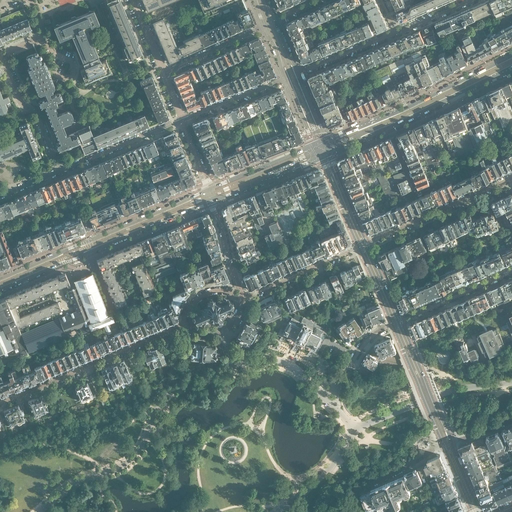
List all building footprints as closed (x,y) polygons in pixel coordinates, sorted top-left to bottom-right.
[(106,0),(132,61),(137,60),(140,62),(144,60),(118,0),(106,0)] [(142,0),(147,11),(173,0),(142,0)] [(254,23),(244,0),(198,0),(206,18),(232,7),(237,20),(238,20),(241,29),(246,26),(254,23)] [(295,4),(292,0),(277,0),(277,1),(280,9),(282,10),(288,7),(295,4)] [(343,10),(339,0),(338,0),(334,2),(339,14),(341,13),(340,11),(343,10)] [(349,9),(345,0),(339,0),(343,10),(346,9),(347,10),(349,9)] [(354,5),(352,0),(345,0),(349,9),(352,8),(351,6),(354,5)] [(377,5),(375,0),(372,0),(365,3),(363,4),(366,10),(367,10),(377,5)] [(406,0),(404,1),(403,0),(391,0),(396,10),(415,1),(414,0),(406,0)] [(410,19),(451,0),(425,0),(416,4),(405,9),(410,19)] [(493,10),(490,2),(489,0),(483,3),(488,13),(493,10)] [(511,1),(511,2),(511,0),(494,0),(490,2),(493,10),(497,18),(511,10),(511,1)] [(415,1),(396,10),(398,12),(405,9),(416,4),(415,1)] [(339,14),(334,2),(328,5),(333,15),(336,13),(336,15),(339,14)] [(488,13),(483,3),(477,5),(482,16),(488,13)] [(333,15),(328,5),(323,7),(327,19),(330,18),(329,16),(333,15)] [(383,16),(377,5),(367,10),(368,12),(367,13),(369,18),(370,17),(371,21),(383,16)] [(482,16),(477,5),(470,8),(475,19),(482,16)] [(327,19),(323,7),(317,10),(321,20),(324,19),(325,20),(327,19)] [(467,24),(476,20),(475,19),(470,8),(435,24),(440,36),(460,28),(463,35),(470,31),(467,24)] [(410,19),(405,9),(398,12),(402,22),(410,19)] [(3,98),(0,90),(0,74),(1,74),(0,70),(0,44),(6,42),(7,44),(30,34),(28,31),(31,29),(27,19),(26,19),(25,15),(22,10),(0,19),(2,24),(4,28),(3,29),(1,30),(0,27),(0,114),(1,116),(14,111),(12,106),(7,108),(5,102),(10,100),(8,96),(3,98)] [(70,34),(83,64),(100,57),(87,27),(97,23),(92,10),(53,26),(58,39),(68,35),(70,34)] [(321,20),(317,10),(312,12),(316,23),(321,20)] [(511,11),(498,17),(502,25),(503,25),(505,30),(511,42),(511,41),(511,11)] [(316,23),(312,12),(307,15),(310,24),(311,25),(316,23)] [(185,39),(184,37),(174,13),(151,23),(168,63),(203,46),(198,36),(198,35),(184,41),(186,44),(184,45),(184,44),(183,45),(179,47),(179,45),(177,46),(175,43),(177,42),(185,39)] [(310,24),(307,15),(301,17),(305,27),(310,24)] [(388,28),(383,16),(371,21),(374,26),(371,28),(373,34),(377,32),(377,33),(388,28)] [(305,27),(301,17),(297,19),(288,23),(287,25),(289,30),(298,26),(298,27),(300,26),(302,31),(306,29),(305,27)] [(241,29),(238,20),(237,20),(235,22),(233,19),(225,23),(231,34),(241,29)] [(373,34),(371,28),(368,23),(365,24),(365,22),(362,23),(363,25),(368,36),(373,34)] [(231,34),(225,23),(220,25),(225,36),(231,34)] [(225,36),(220,25),(215,28),(220,39),(225,36)] [(368,36),(363,25),(357,27),(362,39),(368,36)] [(300,31),(298,27),(298,26),(289,30),(291,35),(300,31)] [(437,42),(433,34),(434,34),(434,33),(433,34),(431,30),(432,30),(430,26),(422,30),(423,33),(424,33),(426,37),(425,37),(426,38),(430,45),(437,42)] [(477,50),(470,35),(464,37),(463,35),(462,35),(458,37),(461,44),(471,62),(471,63),(472,62),(477,60),(478,59),(491,52),(491,53),(492,52),(494,51),(489,40),(482,26),(479,27),(473,30),(475,35),(477,34),(482,45),(480,46),(481,48),(477,50)] [(362,39),(357,27),(352,30),(356,41),(362,39)] [(220,39),(215,28),(209,31),(214,41),(220,39)] [(308,48),(306,43),(312,40),(307,29),(306,29),(302,31),(301,32),(301,31),(300,31),(291,35),(294,41),(296,47),(298,53),(301,58),(310,54),(307,49),(308,48)] [(356,41),(352,30),(346,32),(351,43),(356,41)] [(511,42),(505,30),(503,31),(504,34),(500,35),(506,45),(511,42)] [(214,41),(209,31),(204,33),(209,44),(214,41)] [(427,48),(420,31),(419,31),(415,33),(420,44),(422,49),(427,48)] [(351,43),(346,32),(341,35),(345,46),(351,43)] [(209,44),(204,33),(198,36),(203,46),(209,44)] [(420,44),(415,33),(410,35),(415,46),(420,44)] [(506,45),(500,35),(498,36),(497,34),(494,35),(500,48),(506,45)] [(345,46),(341,35),(335,37),(340,48),(345,46)] [(415,46),(410,35),(404,37),(409,48),(415,46)] [(500,48),(494,35),(492,36),(493,39),(489,40),(494,51),(495,50),(495,51),(500,48)] [(340,48),(335,37),(335,36),(329,38),(329,39),(334,51),(340,48)] [(253,47),(255,52),(264,48),(264,47),(263,44),(262,42),(260,38),(258,37),(247,42),(244,44),(232,50),(237,61),(239,60),(239,59),(250,54),(248,51),(252,50),(251,48),(253,47)] [(409,48),(404,37),(398,40),(403,51),(409,48)] [(455,71),(468,64),(462,52),(463,51),(462,50),(460,45),(459,45),(459,44),(458,44),(454,37),(442,43),(441,43),(441,44),(443,46),(452,42),(453,42),(455,47),(456,47),(457,49),(459,48),(460,51),(456,52),(458,56),(454,58),(454,57),(455,56),(455,55),(454,53),(452,54),(447,57),(455,71)] [(334,51),(329,39),(324,42),(329,53),(334,51)] [(403,51),(398,40),(393,42),(398,53),(403,51)] [(329,53),(324,42),(319,44),(319,46),(323,55),(329,53)] [(398,53),(393,42),(388,44),(392,55),(398,53)] [(392,55),(388,44),(387,44),(387,45),(382,47),(387,58),(392,55)] [(323,55),(319,46),(313,49),(310,51),(311,53),(314,59),(324,55),(323,55)] [(387,58),(382,47),(377,49),(381,60),(387,58)] [(440,78),(434,66),(431,67),(431,66),(430,66),(426,59),(431,57),(436,55),(433,47),(420,51),(433,82),(440,78)] [(269,59),(264,48),(255,52),(253,53),(258,64),(269,59)] [(381,60),(377,49),(371,51),(376,62),(381,60)] [(237,61),(232,50),(226,52),(231,63),(234,61),(234,62),(237,61)] [(376,62),(371,51),(371,52),(366,54),(370,64),(376,62)] [(433,82),(420,51),(410,55),(411,55),(403,59),(402,58),(389,64),(394,77),(408,70),(417,90),(425,86),(433,82)] [(67,135),(63,125),(71,122),(70,121),(71,121),(73,117),(71,112),(67,111),(58,114),(57,111),(56,109),(55,106),(58,105),(56,102),(62,99),(59,92),(52,95),(51,93),(53,92),(52,90),(54,89),(54,87),(55,87),(54,85),(50,76),(51,76),(48,70),(44,61),(41,62),(40,58),(41,57),(41,56),(41,55),(40,55),(39,56),(37,52),(33,54),(32,53),(30,54),(30,55),(26,57),(30,67),(27,68),(31,77),(33,83),(34,83),(37,92),(38,92),(38,94),(39,94),(40,94),(40,95),(44,93),(45,95),(46,98),(38,101),(41,108),(50,131),(54,129),(60,142),(56,143),(59,151),(68,147),(71,146),(71,145),(79,142),(80,143),(84,153),(98,148),(89,126),(83,128),(67,135)] [(231,63),(226,52),(221,55),(225,65),(228,64),(229,65),(231,64),(231,63)] [(440,63),(445,76),(455,71),(447,57),(445,52),(438,55),(440,58),(437,59),(440,63)] [(314,59),(311,53),(310,54),(301,58),(303,63),(305,63),(314,59)] [(370,64),(366,54),(360,56),(366,70),(369,68),(368,65),(370,64)] [(226,66),(225,65),(221,55),(215,57),(221,69),(226,66)] [(366,70),(360,56),(355,58),(360,69),(362,68),(364,71),(366,70)] [(100,57),(83,64),(85,70),(81,72),(87,84),(115,72),(110,59),(107,60),(102,62),(100,57)] [(221,69),(215,57),(210,60),(215,71),(221,69)] [(360,69),(355,58),(350,61),(355,74),(358,73),(357,70),(360,69)] [(273,70),(271,64),(269,59),(258,64),(260,69),(261,68),(263,72),(260,73),(261,75),(273,70)] [(215,71),(210,60),(204,62),(210,74),(215,71)] [(355,74),(350,61),(344,63),(349,74),(351,72),(353,76),(355,74)] [(210,74),(204,62),(199,65),(204,77),(210,74)] [(349,74),(344,63),(339,65),(345,79),(347,78),(346,75),(349,74)] [(445,76),(440,63),(434,66),(440,78),(445,76)] [(399,88),(394,77),(389,64),(373,72),(381,90),(387,104),(403,96),(399,88)] [(204,77),(199,65),(193,68),(198,79),(204,77)] [(345,79),(339,65),(333,67),(338,78),(341,77),(342,80),(345,79)] [(338,78),(333,67),(328,70),(334,84),(337,82),(335,79),(338,78)] [(198,79),(193,68),(187,70),(190,77),(191,79),(192,78),(192,79),(194,78),(196,80),(198,79)] [(190,77),(187,70),(173,77),(176,83),(188,78),(190,77)] [(263,81),(261,75),(260,73),(256,74),(255,70),(253,71),(257,83),(263,81)] [(274,76),(275,74),(273,70),(261,75),(263,81),(267,79),(268,79),(270,78),(271,78),(274,76)] [(334,84),(328,70),(322,72),(325,78),(326,81),(327,82),(330,81),(331,85),(334,84)] [(417,90),(408,70),(394,77),(399,88),(403,96),(410,93),(417,90)] [(257,83),(253,71),(247,73),(247,74),(252,85),(254,84),(257,83)] [(325,78),(322,72),(310,77),(309,79),(311,83),(323,78),(323,79),(325,78)] [(252,85),(247,74),(241,76),(246,87),(252,85)] [(154,82),(151,76),(139,81),(142,87),(143,86),(154,82)] [(246,87),(241,76),(236,78),(240,90),(246,87)] [(189,84),(188,80),(189,80),(188,78),(176,83),(178,88),(189,84)] [(240,90),(236,78),(230,81),(235,92),(240,90)] [(324,84),(322,82),(323,79),(323,78),(311,83),(314,89),(324,84)] [(235,92),(230,81),(225,83),(229,94),(235,92)] [(156,87),(154,82),(143,86),(146,92),(156,88),(156,87)] [(511,87),(510,82),(502,86),(506,96),(510,95),(511,99),(511,87)] [(190,83),(189,84),(178,88),(181,94),(193,89),(190,83)] [(229,94),(225,83),(219,85),(224,96),(229,94)] [(316,94),(327,89),(330,88),(329,86),(325,87),(324,84),(314,89),(316,94)] [(224,96),(219,85),(214,88),(218,98),(224,96)] [(502,127),(511,122),(511,110),(511,111),(507,98),(506,96),(502,86),(502,87),(498,88),(494,90),(490,92),(487,94),(493,108),(494,108),(498,117),(502,127)] [(356,119),(349,104),(341,87),(337,89),(343,104),(339,106),(338,106),(323,112),(328,124),(343,118),(343,117),(347,115),(350,121),(356,119)] [(159,94),(156,88),(146,92),(148,98),(159,94)] [(218,98),(214,88),(208,90),(213,101),(218,98)] [(194,95),(195,94),(193,89),(181,94),(183,99),(194,95)] [(213,101),(208,90),(203,92),(207,103),(213,101)] [(284,95),(282,91),(280,90),(272,93),(274,99),(284,96),(284,95)] [(319,101),(333,95),(336,94),(335,92),(333,93),(333,92),(331,93),(330,90),(316,95),(319,101)] [(382,106),(387,104),(381,90),(376,93),(382,106)] [(207,103),(203,92),(201,93),(202,96),(198,97),(199,99),(201,105),(207,103)] [(275,102),(274,99),(272,93),(271,93),(267,95),(271,106),(273,106),(272,103),(275,102)] [(382,106),(376,93),(373,94),(372,93),(370,94),(377,109),(382,106)] [(161,100),(159,94),(148,98),(151,104),(161,100)] [(377,109),(370,94),(367,96),(367,97),(366,98),(372,111),(377,109)] [(493,108),(487,94),(480,97),(489,115),(493,115),(495,119),(498,117),(494,108),(493,108)] [(196,100),(194,95),(183,99),(185,105),(196,100)] [(280,123),(278,118),(276,114),(275,114),(272,109),(272,108),(271,106),(267,95),(262,97),(266,108),(269,114),(264,116),(265,118),(243,127),(251,146),(256,159),(262,157),(289,146),(284,135),(280,123)] [(321,107),(335,101),(339,99),(338,96),(334,98),(333,95),(319,101),(321,107)] [(286,101),(284,96),(274,99),(275,102),(277,106),(278,105),(286,101)] [(266,108),(262,97),(257,99),(262,110),(264,116),(269,114),(266,108)] [(491,144),(498,141),(495,135),(493,136),(493,134),(495,133),(490,121),(490,119),(489,115),(480,97),(472,101),(479,115),(478,115),(480,118),(482,123),(469,128),(460,107),(452,111),(451,111),(443,115),(455,145),(456,150),(458,154),(459,157),(475,150),(475,149),(490,142),(491,144)] [(372,111),(366,98),(363,99),(362,98),(359,99),(366,114),(372,111)] [(201,105),(199,99),(197,100),(196,100),(185,105),(187,111),(188,110),(188,111),(201,105)] [(262,110),(257,99),(254,100),(251,101),(255,111),(259,110),(259,111),(262,110)] [(366,114),(359,99),(357,100),(357,102),(353,104),(352,103),(349,104),(356,119),(366,114)] [(164,106),(161,100),(151,104),(153,110),(164,106)] [(255,111),(251,101),(248,103),(246,103),(250,114),(252,114),(252,113),(255,111)] [(289,107),(286,101),(278,105),(277,106),(272,108),(272,109),(274,108),(275,110),(276,110),(277,112),(279,111),(289,107)] [(323,112),(338,106),(339,106),(338,104),(336,104),(335,101),(321,107),(323,112)] [(479,115),(472,101),(466,104),(470,115),(473,121),(480,118),(478,115),(479,115)] [(250,114),(246,103),(240,106),(245,118),(251,116),(250,114)] [(66,110),(64,104),(57,107),(57,109),(56,109),(57,111),(58,110),(59,112),(66,110)] [(470,115),(466,104),(460,107),(467,121),(469,121),(467,116),(470,115)] [(166,112),(164,106),(153,110),(156,116),(166,112)] [(245,118),(240,106),(234,108),(239,120),(245,118)] [(291,112),(289,107),(279,111),(277,112),(278,116),(281,115),(282,116),(291,112)] [(239,120),(234,108),(228,110),(233,121),(233,123),(239,120)] [(233,121),(228,110),(223,113),(228,125),(230,124),(229,122),(233,121)] [(169,118),(167,112),(166,112),(156,116),(159,123),(159,122),(161,122),(166,119),(167,119),(169,118),(169,119),(169,118)] [(284,121),(293,118),(291,112),(282,116),(278,118),(280,123),(284,121)] [(228,125),(223,113),(217,115),(222,127),(228,125)] [(149,127),(144,114),(138,117),(143,129),(149,127)] [(82,126),(80,125),(77,118),(77,116),(75,115),(74,117),(74,116),(73,117),(71,121),(70,121),(71,122),(63,125),(67,135),(83,128),(82,126)] [(222,127),(217,115),(212,117),(213,119),(217,129),(222,127)] [(330,129),(350,121),(347,115),(343,117),(343,118),(328,124),(330,129)] [(455,145),(443,115),(437,118),(444,138),(445,140),(449,139),(451,147),(455,145)] [(143,129),(138,117),(133,119),(138,131),(143,129)] [(195,128),(207,122),(213,119),(212,117),(208,118),(208,119),(207,119),(204,120),(199,122),(193,124),(195,128)] [(296,124),(293,118),(284,121),(287,127),(296,124)] [(444,138),(437,118),(429,122),(428,122),(434,138),(435,142),(444,138)] [(138,131),(133,119),(127,122),(132,134),(138,131)] [(15,154),(18,153),(29,148),(30,153),(33,159),(43,155),(36,138),(29,122),(19,126),(21,132),(22,132),(24,136),(13,141),(13,140),(10,142),(8,143),(7,140),(0,143),(0,160),(5,159),(4,159),(15,154)] [(132,134),(127,122),(121,124),(126,136),(132,134)] [(197,134),(209,128),(207,122),(195,128),(197,134)] [(434,138),(428,122),(423,124),(427,136),(429,140),(431,139),(433,144),(436,143),(435,142),(434,138)] [(104,145),(99,133),(95,123),(89,126),(98,148),(104,145)] [(126,136),(121,124),(116,126),(121,138),(126,136)] [(298,129),(296,124),(287,127),(287,129),(289,128),(290,132),(298,129)] [(441,159),(437,146),(432,148),(430,144),(427,145),(426,141),(429,140),(427,136),(423,124),(422,125),(419,126),(418,127),(414,129),(414,128),(413,129),(419,144),(422,143),(423,147),(421,147),(422,151),(423,154),(425,160),(409,166),(411,172),(422,168),(427,166),(427,165),(441,159)] [(121,138),(116,126),(110,129),(115,141),(121,138)] [(200,140),(212,134),(209,128),(197,134),(200,140)] [(115,141),(110,129),(99,133),(104,145),(115,141)] [(302,139),(300,135),(298,129),(290,132),(289,133),(290,135),(293,144),(294,144),(302,141),(302,139)] [(419,144),(413,129),(408,131),(416,153),(422,151),(421,147),(419,144)] [(416,153),(408,131),(396,136),(401,147),(407,160),(417,156),(416,153)] [(177,138),(175,132),(163,137),(166,143),(177,138)] [(202,146),(215,140),(212,134),(200,140),(202,146)] [(293,144),(290,135),(287,135),(287,134),(284,135),(289,146),(293,144)] [(165,149),(179,143),(179,142),(178,140),(177,138),(166,143),(164,143),(165,146),(162,147),(163,148),(157,151),(158,152),(165,149)] [(397,155),(390,139),(384,141),(392,159),(395,158),(394,156),(397,155)] [(205,152),(217,146),(215,140),(202,146),(205,152)] [(157,151),(155,146),(157,145),(156,141),(154,142),(153,141),(148,144),(152,155),(153,155),(153,154),(157,152),(157,153),(158,153),(158,152),(157,151)] [(397,170),(392,159),(384,141),(378,144),(392,176),(404,171),(402,167),(397,170)] [(182,149),(181,147),(180,146),(179,143),(165,149),(167,152),(170,151),(171,154),(182,149)] [(152,155),(148,144),(142,146),(146,157),(151,155),(151,156),(152,155)] [(392,176),(378,144),(367,148),(377,172),(376,173),(388,202),(395,200),(402,197),(401,195),(396,184),(395,182),(392,176)] [(251,161),(245,149),(242,150),(240,145),(238,146),(245,163),(251,161)] [(146,157),(142,146),(136,148),(141,159),(146,157)] [(207,157),(219,152),(217,146),(205,152),(207,157)] [(245,163),(238,146),(235,147),(237,152),(235,153),(240,165),(245,163)] [(256,159),(251,146),(245,148),(245,149),(251,161),(256,159)] [(141,159),(136,148),(131,150),(131,151),(135,161),(141,159)] [(377,172),(367,148),(362,151),(366,162),(369,168),(372,175),(376,173),(377,172)] [(182,149),(171,154),(170,154),(173,160),(185,155),(182,149)] [(135,161),(131,151),(125,153),(130,164),(135,161)] [(366,162),(362,151),(356,153),(360,162),(361,164),(366,162)] [(511,169),(506,156),(503,151),(500,152),(502,156),(503,156),(503,158),(500,159),(506,172),(511,169)] [(216,160),(222,157),(219,152),(207,157),(209,163),(216,160)] [(130,164),(125,153),(119,155),(124,166),(130,164)] [(240,165),(235,153),(228,155),(233,168),(240,165)] [(360,162),(356,153),(351,156),(355,165),(360,162)] [(409,166),(425,160),(423,154),(417,156),(407,160),(409,166)] [(124,166),(119,155),(114,158),(119,170),(120,169),(119,168),(124,166)] [(187,161),(185,155),(173,160),(175,166),(187,161)] [(234,168),(233,168),(228,155),(222,158),(223,159),(223,160),(227,170),(234,168)] [(402,167),(400,162),(397,155),(394,156),(395,158),(392,159),(397,170),(402,167)] [(355,165),(351,156),(344,158),(348,167),(355,165)] [(506,172),(500,159),(497,161),(494,156),(492,157),(494,162),(500,175),(506,172)] [(119,170),(114,158),(108,160),(113,171),(117,169),(118,170),(119,170)] [(366,162),(361,164),(355,166),(355,165),(348,167),(344,158),(339,160),(339,162),(345,178),(362,171),(369,168),(366,162)] [(495,178),(489,165),(485,167),(484,163),(484,162),(483,159),(480,160),(483,168),(489,180),(495,178)] [(113,171),(108,160),(102,162),(107,175),(109,174),(108,173),(113,171)] [(221,172),(217,162),(216,160),(209,163),(212,170),(214,173),(216,174),(221,172)] [(227,170),(223,160),(217,162),(221,172),(221,173),(227,170)] [(196,182),(191,171),(189,166),(187,161),(175,166),(172,167),(174,173),(178,172),(180,176),(183,175),(184,177),(188,187),(195,184),(196,182)] [(436,168),(436,166),(438,165),(437,161),(428,165),(431,172),(434,171),(433,169),(436,168)] [(108,176),(107,175),(102,162),(102,163),(101,163),(100,163),(99,164),(98,164),(97,165),(96,165),(103,182),(105,181),(104,177),(107,175),(107,176),(108,176)] [(500,175),(494,162),(489,164),(489,165),(495,178),(500,175)] [(174,173),(172,167),(170,163),(165,165),(169,175),(174,173)] [(103,182),(96,165),(90,168),(95,181),(97,181),(96,180),(99,179),(100,183),(103,182)] [(169,175),(165,165),(157,168),(161,178),(169,175)] [(95,181),(90,168),(89,168),(88,168),(87,168),(88,169),(86,169),(84,170),(83,170),(90,187),(92,186),(91,182),(94,181),(94,182),(95,181)] [(161,178),(157,168),(150,171),(154,181),(161,178)] [(424,173),(422,168),(411,172),(414,178),(424,173)] [(476,186),(470,174),(468,168),(466,169),(469,176),(460,180),(465,191),(471,189),(476,187),(476,186)] [(489,180),(483,168),(481,169),(481,170),(477,171),(483,183),(489,180)] [(327,187),(320,170),(320,169),(319,169),(301,176),(306,190),(310,189),(311,191),(315,189),(316,192),(327,187)] [(90,187),(83,170),(82,171),(79,172),(78,173),(77,173),(82,186),(86,184),(88,188),(90,187)] [(483,183),(477,171),(477,170),(474,171),(475,172),(470,174),(476,186),(483,183)] [(360,180),(358,176),(363,174),(362,171),(345,178),(347,184),(360,180)] [(406,177),(404,171),(392,176),(395,182),(406,177)] [(82,186),(77,173),(75,174),(75,173),(73,174),(73,175),(71,175),(78,192),(80,191),(79,187),(82,186)] [(427,179),(424,173),(414,178),(416,184),(427,179)] [(465,191),(460,180),(457,173),(450,176),(453,183),(452,184),(457,195),(462,193),(465,191)] [(78,192),(71,175),(71,176),(69,176),(67,177),(65,178),(70,191),(74,189),(75,193),(78,192)] [(306,190),(301,176),(299,177),(298,177),(295,178),(301,195),(304,193),(304,191),(306,190)] [(188,187),(184,177),(178,179),(183,189),(188,187)] [(434,184),(431,177),(427,179),(416,184),(418,189),(427,186),(427,187),(428,186),(434,184)] [(70,191),(65,178),(58,181),(65,197),(68,196),(66,192),(70,191)] [(311,219),(307,210),(304,202),(301,195),(295,178),(289,181),(299,204),(296,205),(276,213),(277,213),(274,214),(277,221),(286,242),(287,244),(305,236),(305,235),(305,230),(302,223),(311,219)] [(183,189),(178,179),(173,181),(177,191),(183,189)] [(411,190),(407,179),(396,184),(401,195),(411,190)] [(362,186),(360,180),(347,184),(350,191),(362,186)] [(457,195),(452,184),(451,185),(450,183),(449,180),(446,182),(447,184),(444,186),(449,198),(457,195)] [(65,197),(58,181),(52,183),(57,196),(61,194),(63,198),(65,197)] [(177,191),(173,181),(167,184),(171,194),(177,191)] [(299,204),(289,181),(284,183),(288,192),(292,203),(295,202),(296,205),(299,204)] [(171,194),(167,184),(166,182),(163,183),(155,186),(160,199),(171,194)] [(57,196),(52,183),(46,186),(53,203),(55,202),(54,198),(57,196)] [(288,192),(284,183),(273,187),(276,197),(280,195),(281,198),(280,198),(282,201),(287,199),(286,196),(285,196),(284,194),(288,192)] [(53,203),(46,186),(45,186),(44,187),(44,186),(41,187),(41,188),(40,188),(45,200),(45,201),(49,200),(50,204),(53,203)] [(160,199),(155,186),(154,187),(154,186),(150,187),(151,188),(150,189),(155,201),(160,199)] [(365,192),(362,186),(350,191),(353,197),(365,192)] [(436,204),(431,192),(428,186),(427,187),(424,188),(427,195),(418,199),(423,210),(436,204)] [(449,198),(444,186),(437,189),(443,201),(449,198)] [(276,197),(273,187),(262,192),(265,201),(269,200),(270,202),(269,203),(270,206),(279,202),(276,197)] [(330,193),(327,187),(316,192),(319,198),(330,193)] [(45,200),(40,188),(39,188),(33,191),(38,203),(45,200)] [(155,201),(150,189),(149,188),(144,190),(150,203),(155,201)] [(443,201),(437,189),(431,192),(436,204),(443,201)] [(150,203),(144,190),(139,192),(145,205),(150,203)] [(38,203),(33,191),(29,193),(27,193),(32,205),(38,203)] [(120,216),(113,199),(110,191),(82,202),(87,213),(91,211),(94,216),(89,218),(93,228),(120,216)] [(140,208),(134,194),(133,191),(128,194),(134,210),(140,208)] [(367,199),(366,196),(368,195),(367,191),(365,192),(353,197),(355,203),(367,199)] [(145,205),(139,192),(138,193),(137,194),(137,193),(134,194),(140,208),(145,205)] [(267,206),(265,201),(262,192),(256,194),(259,202),(261,208),(266,206),(267,209),(268,212),(273,210),(272,207),(269,209),(267,206)] [(32,205),(27,193),(21,196),(26,208),(32,205)] [(332,200),(330,193),(319,198),(321,204),(332,200)] [(134,210),(128,194),(123,196),(129,212),(134,210)] [(511,207),(511,194),(493,203),(497,214),(498,213),(505,210),(511,207)] [(258,206),(254,195),(248,198),(252,207),(253,210),(255,214),(257,213),(256,212),(260,210),(258,206)] [(26,208),(21,196),(18,197),(14,199),(19,211),(26,208)] [(129,212),(123,196),(117,198),(119,203),(124,214),(129,212)] [(252,207),(248,198),(248,197),(243,199),(239,201),(243,211),(245,210),(244,207),(248,205),(249,208),(252,207)] [(124,214),(119,203),(118,203),(116,198),(113,199),(120,216),(124,214)] [(19,211),(14,199),(8,202),(13,213),(19,211)] [(369,205),(367,199),(355,203),(358,210),(368,205),(369,205)] [(423,210),(418,199),(411,202),(417,213),(423,210)] [(335,206),(332,200),(321,204),(315,206),(316,209),(322,207),(324,211),(335,206)] [(243,211),(239,201),(235,203),(231,204),(235,214),(237,213),(236,210),(240,208),(241,212),(243,211)] [(13,213),(8,202),(2,204),(7,217),(13,214),(13,213)] [(417,213),(411,202),(405,205),(410,216),(417,213)] [(235,214),(231,204),(227,206),(231,216),(233,215),(235,220),(237,219),(235,214)] [(359,214),(374,208),(373,205),(369,207),(368,205),(358,210),(359,214)] [(410,216),(405,205),(401,207),(400,206),(398,207),(403,219),(410,216)] [(231,216),(227,206),(222,208),(222,210),(221,210),(223,214),(227,222),(233,220),(231,216)] [(337,212),(335,206),(324,211),(326,217),(337,212)] [(403,219),(398,207),(396,208),(396,209),(392,211),(397,222),(403,219)] [(369,217),(374,215),(372,210),(360,215),(363,222),(370,219),(369,217)] [(397,222),(392,211),(391,210),(386,212),(391,224),(397,222)] [(340,219),(337,212),(326,217),(329,223),(335,221),(340,219)] [(391,224),(386,212),(380,215),(386,227),(391,224)] [(211,221),(210,217),(209,217),(208,215),(209,215),(208,215),(207,214),(201,217),(204,226),(206,226),(205,225),(212,222),(211,221)] [(474,221),(473,220),(470,214),(464,217),(469,230),(470,231),(475,228),(476,228),(474,221)] [(386,227),(380,215),(375,217),(380,229),(386,227)] [(499,228),(493,216),(491,215),(489,216),(488,215),(486,216),(492,231),(499,228)] [(79,233),(74,221),(72,216),(66,219),(67,221),(73,236),(79,233)] [(86,231),(81,220),(80,216),(77,217),(78,219),(74,220),(79,233),(86,231)] [(240,224),(239,221),(245,219),(244,216),(237,219),(235,220),(233,220),(227,222),(229,228),(240,224)] [(492,231),(486,216),(484,217),(479,219),(484,232),(485,234),(492,231)] [(92,228),(88,217),(81,220),(86,231),(92,228)] [(215,231),(212,224),(212,222),(205,225),(206,226),(204,226),(201,217),(196,219),(198,225),(203,236),(203,235),(215,231)] [(380,229),(375,217),(370,219),(375,232),(380,229)] [(469,230),(464,217),(458,220),(463,233),(469,230)] [(203,236),(198,225),(196,219),(191,221),(196,234),(198,238),(203,236)] [(344,228),(340,219),(335,221),(336,224),(337,224),(338,226),(335,227),(336,230),(335,230),(335,231),(344,228)] [(375,232),(370,219),(363,222),(368,233),(370,234),(375,232)] [(484,232),(479,219),(476,220),(475,219),(473,220),(474,221),(476,228),(475,228),(478,235),(484,232)] [(463,233),(458,220),(452,223),(457,235),(463,233)] [(73,236),(67,221),(65,222),(66,224),(62,225),(67,238),(73,236)] [(196,234),(191,221),(186,223),(189,230),(193,240),(198,238),(196,234)] [(286,242),(277,221),(268,224),(271,232),(269,233),(269,234),(264,236),(266,240),(268,246),(269,249),(286,242)] [(245,229),(243,225),(246,224),(245,222),(240,224),(229,228),(232,234),(245,229)] [(193,240),(189,230),(186,223),(181,225),(185,235),(186,238),(187,240),(188,242),(193,240)] [(457,235),(452,223),(446,225),(454,244),(457,243),(454,237),(457,235)] [(60,241),(55,228),(52,229),(50,225),(48,226),(55,243),(60,241)] [(67,238),(62,225),(58,227),(57,225),(55,226),(55,228),(60,241),(67,238)] [(186,238),(185,235),(181,225),(178,226),(184,241),(186,246),(188,245),(189,245),(188,242),(187,240),(186,238)] [(454,244),(446,225),(440,228),(446,242),(449,240),(451,245),(454,244)] [(55,243),(48,226),(42,228),(49,245),(55,243)] [(186,246),(184,241),(178,226),(173,229),(172,229),(171,229),(169,230),(167,231),(166,231),(171,244),(174,250),(170,252),(172,257),(182,253),(183,257),(185,256),(185,254),(187,253),(186,251),(190,250),(188,245),(186,246)] [(49,245),(42,228),(37,230),(37,232),(44,248),(49,245)] [(344,228),(335,231),(336,233),(336,234),(338,233),(338,234),(339,234),(344,246),(349,244),(349,243),(350,243),(350,242),(350,241),(344,228)] [(246,235),(250,233),(249,231),(246,232),(245,229),(232,234),(234,240),(246,235)] [(444,241),(438,229),(432,232),(437,244),(436,245),(437,247),(439,246),(438,244),(444,241)] [(12,257),(2,231),(0,231),(0,239),(5,252),(10,266),(15,264),(14,263),(16,262),(19,261),(18,260),(19,259),(19,258),(22,257),(16,244),(16,243),(14,244),(14,245),(15,248),(13,248),(16,256),(13,257),(12,257)] [(171,244),(166,231),(162,233),(167,245),(171,244)] [(205,241),(217,236),(215,231),(203,235),(205,240),(203,240),(204,242),(205,242),(205,241)] [(44,248),(37,232),(32,234),(33,237),(38,250),(44,248)] [(437,244),(432,232),(424,235),(431,251),(437,248),(437,247),(436,245),(437,244)] [(172,257),(170,252),(167,245),(162,233),(151,238),(157,254),(150,257),(147,258),(156,282),(179,273),(172,257)] [(344,246),(339,234),(338,234),(338,233),(336,234),(336,233),(332,234),(333,237),(338,248),(338,249),(344,246)] [(490,241),(501,237),(499,233),(488,237),(490,241)] [(235,247),(236,246),(255,238),(254,236),(251,238),(251,237),(247,238),(246,235),(234,240),(236,244),(234,244),(235,247)] [(38,250),(33,237),(31,238),(30,236),(28,237),(34,252),(38,250)] [(218,242),(217,240),(217,236),(205,241),(205,242),(206,245),(205,245),(206,247),(218,242)] [(338,248),(333,237),(328,239),(327,236),(325,237),(327,239),(332,251),(338,248)] [(34,252),(28,237),(26,238),(27,240),(25,241),(30,253),(34,252)] [(157,254),(151,238),(151,237),(150,238),(144,240),(150,257),(157,254)] [(427,252),(424,245),(421,237),(407,243),(410,250),(413,248),(413,249),(413,251),(414,253),(415,254),(416,254),(421,252),(422,254),(427,252)] [(238,252),(256,244),(256,243),(253,244),(252,243),(249,244),(248,242),(255,239),(255,238),(236,246),(238,250),(236,251),(237,253),(238,252)] [(30,253),(25,241),(23,242),(22,239),(20,240),(26,255),(30,253)] [(326,254),(319,239),(315,241),(317,245),(310,248),(315,259),(326,254)] [(332,251),(327,239),(322,242),(321,239),(319,239),(326,254),(332,251)] [(26,255),(20,240),(18,241),(19,243),(16,244),(22,257),(26,255)] [(150,257),(144,240),(140,242),(144,252),(145,254),(147,258),(150,257)] [(144,252),(140,242),(139,242),(134,244),(122,249),(126,259),(143,253),(144,252)] [(219,248),(218,242),(206,247),(208,253),(219,248)] [(413,256),(410,250),(407,243),(404,244),(404,243),(401,244),(402,245),(399,246),(405,260),(412,257),(413,256)] [(244,257),(258,250),(257,248),(254,250),(254,249),(251,250),(250,248),(257,245),(256,244),(238,252),(239,256),(240,258),(244,257)] [(511,245),(506,248),(505,246),(499,248),(499,249),(498,250),(499,252),(505,265),(510,263),(511,262),(511,261),(511,260),(511,245)] [(408,268),(405,260),(399,246),(383,253),(382,252),(381,253),(380,254),(381,254),(378,256),(384,268),(387,275),(391,274),(391,272),(394,270),(395,274),(408,268)] [(220,254),(219,248),(208,253),(209,254),(210,254),(211,257),(220,254)] [(315,259),(310,248),(304,251),(309,262),(315,259)] [(126,259),(122,249),(109,254),(114,265),(126,259)] [(257,258),(256,254),(259,252),(258,250),(244,257),(247,262),(251,260),(257,258)] [(309,262),(304,251),(299,253),(303,264),(309,262)] [(10,266),(5,252),(0,253),(1,256),(0,256),(0,267),(1,270),(10,266)] [(505,265),(499,252),(493,255),(499,268),(503,266),(505,265)] [(303,264),(299,253),(293,256),(298,267),(303,264)] [(109,266),(114,265),(109,254),(96,260),(103,275),(111,272),(109,266)] [(221,260),(220,254),(211,257),(210,258),(211,261),(210,262),(211,264),(221,260)] [(298,267),(293,256),(292,255),(287,258),(292,269),(298,267)] [(499,268),(493,255),(486,258),(492,271),(494,270),(499,268)] [(292,269),(287,258),(281,260),(286,272),(292,269)] [(492,271),(486,258),(480,261),(480,262),(486,274),(492,271)] [(286,272),(281,260),(275,263),(281,274),(286,272)] [(479,277),(472,262),(472,261),(467,264),(468,265),(473,278),(474,278),(476,278),(476,279),(479,277)] [(486,274),(480,262),(476,264),(475,261),(472,262),(479,277),(486,274)] [(146,274),(142,262),(131,267),(138,282),(147,278),(145,274),(146,274)] [(212,276),(210,271),(207,263),(198,267),(200,272),(203,271),(203,272),(200,273),(203,279),(212,276)] [(281,274),(275,263),(269,266),(274,277),(281,274)] [(261,283),(256,272),(252,264),(246,267),(249,274),(255,286),(261,283)] [(365,275),(363,270),(360,264),(357,266),(357,265),(356,265),(356,266),(356,265),(353,267),(352,268),(347,271),(352,281),(355,280),(355,281),(358,280),(358,281),(359,280),(360,281),(361,280),(362,279),(361,279),(366,277),(365,275)] [(229,280),(225,272),(223,266),(222,265),(219,266),(219,265),(216,266),(221,280),(222,283),(229,280)] [(473,278),(468,265),(462,268),(468,281),(468,280),(468,281),(469,281),(470,281),(471,281),(472,280),(473,279),(474,279),(473,278)] [(221,280),(216,266),(213,267),(214,270),(210,271),(212,276),(215,283),(221,280)] [(274,277),(269,266),(262,269),(268,280),(274,277)] [(203,279),(200,273),(200,272),(198,267),(194,268),(191,269),(192,271),(198,284),(204,282),(203,279)] [(468,281),(462,268),(457,270),(462,284),(463,284),(463,283),(466,282),(468,281)] [(268,280),(262,269),(256,272),(261,283),(268,280)] [(462,284),(457,270),(451,272),(457,286),(458,286),(462,284)] [(120,281),(118,275),(115,276),(114,273),(113,274),(112,271),(111,272),(103,275),(105,281),(106,280),(108,285),(107,286),(118,282),(120,281)] [(198,284),(192,271),(189,273),(188,271),(185,272),(186,274),(192,287),(198,284)] [(352,282),(352,281),(347,271),(345,272),(345,271),(344,271),(343,271),(341,272),(340,273),(339,273),(340,273),(340,274),(336,275),(340,284),(342,283),(345,288),(350,286),(349,284),(352,282)] [(457,286),(451,272),(446,275),(452,289),(454,288),(454,287),(457,286)] [(70,284),(66,275),(65,273),(56,276),(61,286),(66,284),(67,285),(67,286),(68,286),(69,286),(69,285),(70,285),(70,284)] [(192,287),(186,274),(183,275),(182,273),(179,274),(185,289),(192,287)] [(452,289),(446,275),(445,273),(439,275),(441,278),(446,291),(452,289)] [(109,316),(92,274),(74,281),(77,288),(68,291),(76,311),(59,318),(65,334),(79,328),(82,334),(102,325),(106,333),(112,348),(118,346),(114,335),(108,323),(114,320),(112,314),(109,316)] [(255,286),(249,274),(243,277),(248,289),(255,286)] [(340,284),(336,275),(329,278),(336,292),(339,291),(343,289),(340,284)] [(61,286),(56,276),(55,277),(37,284),(41,294),(53,289),(59,287),(61,286)] [(446,291),(441,278),(440,278),(439,276),(435,278),(436,280),(435,281),(436,281),(441,294),(447,291),(446,291)] [(153,290),(148,278),(147,279),(147,278),(138,282),(139,285),(136,286),(139,292),(142,291),(144,296),(152,293),(151,291),(153,290)] [(332,290),(327,279),(324,280),(318,283),(319,283),(324,296),(325,296),(327,296),(327,295),(330,293),(329,291),(332,290)] [(441,294),(436,281),(432,283),(431,281),(428,282),(435,297),(437,296),(439,295),(441,294)] [(127,297),(126,294),(125,291),(122,292),(118,282),(107,286),(112,297),(113,297),(115,302),(114,302),(116,308),(125,304),(124,301),(125,301),(124,298),(127,297)] [(435,297),(428,282),(425,283),(426,286),(423,287),(429,299),(433,298),(435,297)] [(324,296),(319,283),(313,286),(318,299),(324,296)] [(41,294),(37,284),(22,290),(26,300),(41,294)] [(510,298),(510,297),(504,284),(498,287),(504,301),(510,298)] [(318,299),(313,286),(312,285),(306,288),(311,299),(310,299),(311,302),(312,302),(313,302),(318,300),(318,299)] [(429,299),(423,287),(419,289),(418,286),(416,287),(422,302),(424,302),(429,299)] [(422,302),(416,287),(412,289),(414,291),(410,293),(416,305),(420,303),(422,302)] [(504,301),(498,287),(491,289),(497,301),(498,304),(504,301)] [(310,301),(304,289),(297,292),(303,304),(310,301)] [(497,301),(491,289),(485,292),(491,306),(491,307),(495,305),(495,304),(497,303),(496,302),(497,301)] [(15,305),(24,301),(26,300),(22,290),(5,297),(14,317),(19,315),(18,312),(18,311),(17,310),(17,309),(16,307),(15,305)] [(184,300),(187,296),(189,293),(186,290),(173,297),(173,300),(181,304),(182,302),(184,300)] [(416,305),(410,293),(409,290),(406,292),(407,294),(403,295),(409,308),(416,305)] [(303,304),(297,292),(290,295),(296,307),(303,304)] [(491,306),(485,292),(478,295),(472,298),(478,310),(479,313),(488,309),(487,308),(491,306)] [(45,303),(57,300),(56,295),(48,297),(48,300),(38,302),(39,306),(42,305),(42,303),(43,303),(44,305),(45,304),(45,303)] [(296,307),(290,295),(283,298),(289,310),(296,307)] [(409,308),(403,295),(396,297),(399,302),(398,302),(402,311),(405,310),(409,308)] [(30,356),(21,334),(19,328),(14,317),(5,297),(0,299),(0,366),(11,362),(11,363),(30,356)] [(232,315),(233,312),(233,311),(233,310),(233,309),(232,308),(233,308),(233,307),(233,305),(234,305),(233,305),(232,303),(233,303),(233,302),(232,303),(230,302),(231,301),(230,301),(230,302),(229,302),(229,300),(228,300),(228,299),(227,299),(224,298),(224,297),(223,297),(223,298),(222,301),(220,302),(218,301),(217,300),(217,301),(215,300),(214,300),(214,301),(212,300),(212,299),(210,300),(209,299),(209,300),(208,301),(207,301),(207,302),(207,304),(206,304),(206,305),(207,304),(207,306),(205,306),(204,306),(204,309),(201,310),(198,309),(197,309),(198,309),(196,312),(193,313),(192,314),(193,314),(192,315),(193,316),(191,317),(195,326),(197,325),(198,326),(198,327),(199,327),(202,325),(205,326),(205,327),(206,326),(205,326),(207,323),(210,322),(212,323),(214,321),(215,323),(214,323),(215,324),(215,323),(217,324),(217,325),(218,325),(220,324),(220,325),(220,324),(222,323),(223,323),(222,322),(222,320),(223,320),(224,318),(225,318),(225,317),(225,315),(228,314),(231,315),(231,316),(232,315)] [(179,310),(181,304),(173,300),(172,301),(171,298),(167,300),(171,310),(176,321),(177,321),(178,314),(179,310)] [(511,309),(489,319),(492,324),(490,325),(492,330),(488,331),(486,327),(486,326),(485,325),(477,319),(477,318),(476,318),(476,317),(475,316),(474,314),(475,313),(474,312),(478,310),(472,298),(466,301),(472,315),(472,314),(474,317),(474,318),(475,319),(476,320),(483,326),(484,327),(485,328),(486,332),(477,336),(479,341),(483,351),(484,350),(485,351),(484,352),(486,355),(490,354),(489,353),(490,353),(491,354),(501,350),(500,348),(501,348),(501,349),(505,347),(503,343),(502,343),(503,342),(501,337),(511,332),(511,309)] [(472,315),(466,301),(459,303),(465,316),(466,317),(472,315)] [(61,311),(58,302),(50,305),(54,314),(61,311)] [(281,315),(275,302),(272,303),(261,308),(258,310),(259,313),(258,314),(259,315),(260,315),(263,321),(266,319),(267,321),(281,315)] [(465,316),(459,303),(453,306),(458,318),(459,320),(462,319),(462,318),(465,316)] [(384,319),(378,304),(366,309),(372,324),(382,320),(384,319)] [(54,314),(50,305),(45,307),(49,316),(54,314)] [(458,318),(453,306),(447,309),(452,321),(458,318)] [(49,316),(45,307),(40,309),(44,318),(49,316)] [(176,321),(171,310),(168,311),(166,307),(163,308),(170,324),(176,321)] [(352,307),(351,308),(342,312),(339,313),(341,318),(352,313),(353,316),(355,315),(352,307)] [(170,324),(163,308),(160,310),(161,312),(157,313),(158,315),(163,326),(170,324)] [(372,324),(366,309),(365,308),(361,309),(363,313),(359,315),(363,324),(362,326),(365,327),(365,328),(366,328),(365,328),(368,326),(368,327),(369,327),(372,324)] [(44,318),(40,309),(35,311),(39,320),(44,318)] [(452,321),(447,309),(440,312),(446,324),(452,321)] [(39,320),(35,311),(30,313),(34,322),(39,320)] [(319,322),(333,316),(331,312),(317,318),(319,322)] [(446,324),(440,312),(434,315),(439,327),(446,324)] [(34,322),(30,313),(25,315),(29,324),(34,322)] [(163,326),(158,315),(155,317),(153,313),(150,314),(157,329),(163,326)] [(157,329),(150,314),(147,315),(149,319),(146,321),(150,332),(157,329)] [(23,326),(20,317),(19,315),(14,317),(19,328),(23,326)] [(29,324),(25,315),(20,317),(23,326),(29,324)] [(439,327),(434,315),(428,318),(433,330),(439,327)] [(326,336),(322,334),(323,330),(320,329),(321,326),(315,323),(316,323),(304,317),(301,322),(291,317),(289,321),(284,330),(281,328),(280,328),(278,333),(277,333),(277,334),(277,335),(278,335),(288,340),(289,340),(288,341),(289,342),(289,343),(291,344),(292,344),(293,345),(294,345),(294,346),(293,347),(294,348),(295,349),(296,349),(297,347),(298,348),(299,348),(300,349),(303,350),(303,349),(304,349),(305,349),(307,349),(306,350),(307,350),(309,351),(315,354),(316,354),(317,353),(326,336)] [(359,326),(353,318),(351,317),(347,319),(347,320),(344,322),(353,334),(354,334),(355,334),(358,335),(358,333),(361,331),(358,327),(359,326)] [(433,330),(428,318),(421,320),(427,332),(433,330)] [(65,336),(58,319),(21,334),(29,352),(66,337),(65,336)] [(150,332),(146,321),(145,320),(144,320),(143,320),(142,321),(141,321),(140,319),(138,320),(144,335),(150,332)] [(144,335),(138,320),(135,321),(136,325),(133,326),(137,338),(144,335)] [(259,330),(261,327),(261,326),(258,324),(258,323),(252,320),(251,322),(250,321),(248,324),(246,322),(242,329),(256,338),(260,331),(259,330)] [(427,332),(421,320),(415,323),(420,335),(427,332)] [(353,334),(344,322),(336,327),(342,337),(341,338),(342,340),(344,340),(347,339),(348,340),(354,336),(353,334)] [(420,335),(415,323),(409,326),(415,340),(417,338),(421,336),(420,335)] [(137,338),(133,326),(129,328),(128,324),(125,325),(131,340),(137,338)] [(131,340),(125,325),(122,327),(123,331),(120,332),(125,343),(131,340)] [(251,347),(256,338),(242,329),(237,338),(236,339),(235,340),(235,341),(237,343),(238,344),(238,345),(241,347),(242,346),(243,347),(244,347),(246,348),(248,348),(250,347),(251,347)] [(125,343),(120,332),(114,335),(118,346),(125,343)] [(112,348),(106,333),(103,334),(105,338),(101,340),(106,351),(112,348)] [(106,351),(101,340),(100,336),(94,339),(95,343),(100,354),(106,351)] [(396,350),(393,343),(394,342),(393,339),(391,340),(391,338),(385,341),(385,339),(380,341),(380,343),(375,345),(376,346),(374,347),(376,350),(377,350),(380,357),(385,355),(388,354),(390,358),(392,357),(392,356),(397,353),(396,350)] [(283,341),(279,350),(286,353),(290,344),(283,341)] [(470,357),(466,348),(464,344),(466,344),(465,341),(460,343),(461,346),(462,345),(463,348),(459,349),(464,360),(470,357)] [(198,359),(200,344),(194,343),(193,342),(191,344),(192,345),(191,352),(190,352),(190,353),(190,354),(190,355),(191,355),(191,356),(191,358),(198,359)] [(94,356),(89,345),(88,343),(82,346),(88,359),(90,358),(92,357),(94,357),(94,356)] [(100,354),(95,343),(89,345),(94,356),(96,356),(98,355),(100,354)] [(163,355),(167,353),(168,351),(167,349),(165,348),(164,349),(162,344),(158,345),(159,346),(155,348),(154,347),(151,348),(158,363),(159,365),(165,362),(164,360),(165,360),(163,355),(164,355),(163,355)] [(216,354),(216,351),(216,348),(217,347),(215,345),(214,346),(206,345),(204,359),(204,360),(210,361),(210,359),(215,360),(215,357),(216,357),(217,357),(217,356),(217,355),(216,355),(216,354)] [(88,359),(82,346),(76,348),(77,349),(82,362),(82,361),(88,359)] [(82,362),(77,349),(76,349),(75,348),(73,349),(73,350),(70,351),(71,352),(76,364),(78,363),(80,363),(80,362),(81,362),(82,362)] [(158,363),(151,348),(148,350),(144,352),(145,356),(147,362),(148,362),(150,366),(158,363)] [(478,359),(474,349),(469,352),(473,362),(478,359)] [(76,364),(71,352),(70,351),(64,353),(65,355),(70,367),(72,366),(74,365),(75,365),(76,364)] [(70,367),(65,355),(64,353),(64,354),(62,353),(59,354),(59,356),(58,356),(59,358),(64,370),(64,369),(66,369),(68,368),(69,367),(70,367)] [(378,362),(375,360),(376,358),(371,355),(370,356),(367,354),(365,357),(364,359),(362,361),(364,362),(363,364),(366,365),(367,364),(373,369),(376,364),(377,364),(378,362)] [(64,370),(59,358),(53,360),(58,372),(60,371),(62,371),(62,370),(63,370),(64,370)] [(58,372),(53,360),(47,363),(52,375),(54,374),(56,373),(58,372)] [(129,373),(127,367),(126,365),(123,360),(116,363),(116,364),(124,382),(132,379),(132,378),(132,376),(131,374),(129,373)] [(52,375),(47,363),(41,365),(46,377),(48,377),(50,376),(51,375),(52,375)] [(39,379),(35,369),(30,371),(30,370),(31,370),(28,364),(25,365),(32,383),(36,382),(35,380),(39,379)] [(124,382),(116,364),(109,367),(117,385),(124,382)] [(32,383),(25,365),(22,367),(24,371),(20,373),(21,375),(25,384),(28,383),(29,384),(32,383)] [(46,377),(41,365),(34,368),(35,369),(39,379),(39,380),(40,380),(42,379),(43,378),(43,379),(44,378),(45,378),(46,377)] [(117,385),(109,367),(109,366),(101,370),(107,384),(107,385),(108,387),(109,388),(111,388),(112,390),(118,387),(117,385)] [(25,384),(21,375),(16,377),(16,376),(17,376),(14,370),(11,371),(18,389),(22,387),(21,386),(25,384)] [(18,389),(11,371),(8,372),(10,378),(11,378),(12,379),(7,381),(11,390),(15,389),(15,390),(18,389)] [(93,374),(86,377),(88,383),(92,381),(92,383),(93,382),(95,387),(99,386),(96,380),(93,374)] [(11,390),(7,381),(3,383),(2,382),(3,381),(1,376),(0,375),(0,383),(4,394),(8,393),(7,392),(11,390)] [(92,395),(93,395),(87,382),(82,384),(82,383),(79,384),(80,386),(75,387),(75,388),(81,400),(81,401),(83,402),(85,401),(86,399),(85,398),(88,397),(88,398),(90,399),(92,398),(93,396),(92,395)] [(48,409),(46,404),(47,404),(45,398),(44,399),(42,395),(35,398),(42,414),(48,411),(47,410),(48,409)] [(42,414),(35,398),(28,401),(34,415),(35,415),(35,416),(42,414)] [(25,421),(23,414),(24,412),(22,409),(20,410),(19,407),(19,406),(19,405),(18,405),(15,406),(7,409),(7,410),(4,411),(10,425),(17,422),(18,423),(19,424),(21,424),(21,422),(25,421)] [(511,441),(507,428),(501,431),(505,440),(508,438),(509,440),(508,440),(508,441),(506,442),(508,446),(508,447),(511,445),(511,441)] [(505,447),(504,444),(500,433),(499,433),(498,432),(495,433),(495,435),(490,437),(489,436),(486,437),(486,439),(492,453),(493,453),(495,456),(493,456),(497,466),(511,460),(507,450),(505,451),(504,448),(505,448),(505,447)] [(462,453),(486,443),(484,438),(472,442),(459,447),(462,453)] [(476,456),(489,450),(486,443),(462,453),(465,461),(476,456)] [(440,455),(427,460),(428,464),(417,469),(422,479),(446,468),(440,455)] [(467,467),(486,459),(485,457),(478,459),(476,456),(465,461),(467,467)] [(484,468),(482,465),(487,462),(486,459),(467,467),(470,474),(484,468)] [(490,484),(502,479),(499,470),(497,471),(494,464),(484,468),(470,474),(474,483),(479,495),(490,490),(492,489),(490,484)] [(431,483),(432,483),(449,475),(446,468),(422,479),(424,484),(431,481),(431,483)] [(404,477),(403,477),(408,488),(417,485),(418,486),(423,484),(417,471),(415,470),(413,471),(413,473),(410,474),(408,475),(407,474),(406,474),(404,475),(404,477)] [(452,482),(449,475),(432,483),(433,486),(438,483),(440,487),(452,482)] [(376,489),(370,491),(377,507),(390,502),(393,509),(401,506),(399,503),(412,498),(408,488),(403,477),(398,479),(388,483),(385,484),(379,487),(376,488),(376,489)] [(438,496),(455,489),(452,482),(440,487),(434,490),(436,497),(438,496)] [(510,498),(505,487),(499,489),(504,501),(510,498)] [(458,495),(455,489),(435,497),(438,504),(447,500),(458,495)] [(504,501),(499,489),(493,492),(495,496),(498,503),(504,501)] [(495,496),(493,492),(491,493),(490,490),(479,495),(482,502),(495,496)] [(370,491),(360,495),(367,511),(377,507),(370,491)] [(461,502),(458,495),(447,500),(449,507),(461,502)] [(498,503),(495,496),(482,502),(485,509),(498,503)] [(457,511),(464,509),(461,502),(449,507),(451,511),(449,511),(457,511)]
